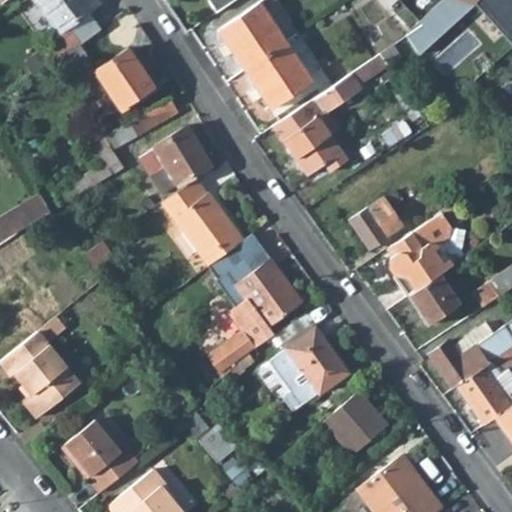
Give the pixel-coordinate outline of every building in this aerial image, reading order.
[(34,0),(62,37),(43,50),(50,61),(57,56),(78,42),(100,26),(87,9),(97,1),(96,0),(34,0)] [(243,67),(284,39),(257,0),(216,28),(243,67)] [(511,0),(440,0),(418,20),(421,23),(405,34),(421,51),(474,3),(476,0),(479,0),(511,34),(511,33),(511,0)] [(511,33),(511,34),(479,0),(476,0),(474,3),(511,44),(511,33)] [(437,59),(450,72),(481,43),(468,29),(437,59)] [(269,107),(311,79),(284,39),(243,67),(269,107)] [(67,70),(87,55),(78,42),(57,56),(67,70)] [(378,52),(385,62),(398,55),(391,44),(378,52)] [(121,109),(154,87),(127,46),(94,69),(105,86),(119,106),(121,109)] [(307,172),(324,161),(329,170),(348,158),(331,133),(340,127),(326,108),(359,86),(349,71),(271,124),(307,172)] [(93,93),(107,114),(119,106),(105,86),(93,93)] [(509,93),(504,88),(493,98),(498,104),(509,93)] [(511,118),(511,90),(509,93),(498,104),(511,118)] [(407,95),(398,100),(412,120),(420,114),(407,95)] [(136,133),(177,110),(169,96),(128,119),(136,133)] [(102,133),(110,148),(136,133),(128,119),(102,133)] [(164,190),(174,184),(175,185),(210,164),(186,124),(151,145),(152,147),(138,155),(149,173),(152,170),(164,190)] [(75,195),(123,165),(110,148),(102,133),(90,140),(103,161),(67,183),(75,195)] [(152,170),(149,173),(160,192),(164,190),(152,170)] [(206,264),(242,238),(208,190),(206,192),(195,177),(160,201),(206,264)] [(368,246),(401,224),(392,210),(402,203),(393,189),(382,196),(349,219),(368,246)] [(40,190),(0,213),(0,218),(10,235),(52,211),(40,190)] [(407,293),(438,272),(458,258),(454,252),(445,251),(439,242),(448,236),(449,225),(450,224),(439,210),(393,242),(398,250),(391,254),(389,265),(407,293)] [(240,330),(205,355),(219,372),(228,364),(272,333),(268,325),(301,300),(275,265),(269,271),(262,262),(268,257),(250,232),(242,238),(206,264),(216,277),(214,278),(234,305),(226,311),(240,330)] [(83,252),(93,264),(111,252),(102,240),(83,252)] [(275,265),(268,257),(262,262),(269,271),(275,265)] [(500,293),(511,284),(511,264),(491,279),(500,293)] [(427,323),(458,303),(438,272),(407,293),(427,323)] [(473,292),(482,305),(500,293),(491,279),(473,292)] [(36,416),(78,382),(46,342),(64,328),(54,315),(36,330),(0,358),(0,362),(10,374),(13,371),(30,392),(22,399),(36,416)] [(452,387),(456,384),(511,345),(511,316),(491,331),(458,354),(451,344),(447,339),(428,352),(452,387)] [(491,331),(484,321),(451,344),(458,354),(491,331)] [(292,411),(347,370),(314,326),(259,366),(258,372),(275,395),(281,396),(292,411)] [(483,423),(497,413),(511,402),(511,371),(508,367),(511,364),(511,345),(456,384),(483,423)] [(219,372),(222,376),(231,367),(228,364),(219,372)] [(351,454),(386,423),(357,389),(321,420),(351,454)] [(507,435),(511,443),(511,402),(497,413),(510,433),(507,435)] [(183,423),(197,440),(216,463),(236,446),(216,423),(209,429),(190,407),(181,421),(183,423)] [(97,492),(137,460),(125,445),(119,450),(93,418),(59,445),(97,492)] [(373,511),(431,511),(441,506),(427,488),(423,491),(409,473),(413,470),(401,453),(355,487),(373,511)] [(180,511),(171,499),(174,496),(152,468),(107,504),(113,511),(180,511)] [(427,488),(413,470),(409,473),(423,491),(427,488)]
